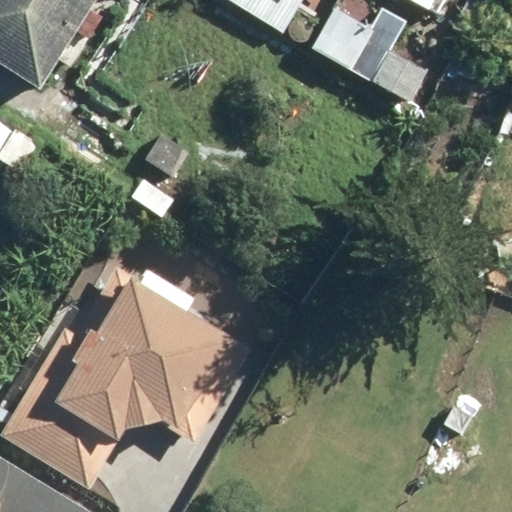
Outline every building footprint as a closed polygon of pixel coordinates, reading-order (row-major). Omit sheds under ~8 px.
[(0,0),(0,75),(31,95),(89,0),(0,0)] [(373,15),(362,34),(322,13),(300,53),(400,106),(421,66),(387,48),(398,28),(373,15)] [(49,88),(22,130),(12,124),(0,142),(0,169),(18,181),(42,143),(124,195),(143,165),(168,181),(186,152),(148,128),(138,144),(49,88)] [(132,275),(125,287),(106,275),(72,333),(58,325),(0,422),(0,444),(83,493),(116,436),(149,429),(184,450),(240,354),(183,321),(190,309),(132,275)] [(0,511),(79,511),(63,503),(0,466),(0,511)]
